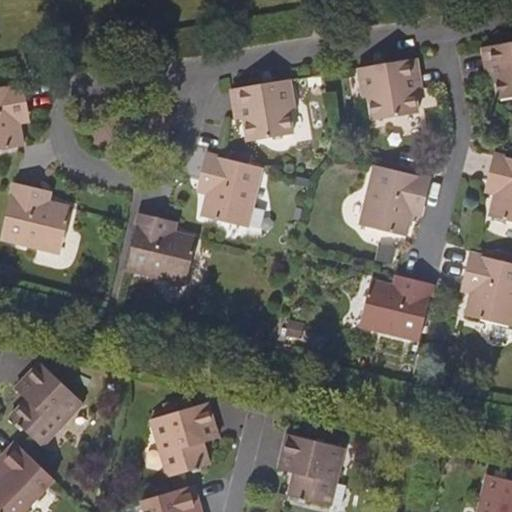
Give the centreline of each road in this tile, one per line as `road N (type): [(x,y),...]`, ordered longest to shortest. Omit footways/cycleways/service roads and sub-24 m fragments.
road 1 (residential): [(192,69),(90,84),(70,97),(62,116),(72,152),(106,170),(163,169),(184,149)]
road 2 (residential): [(192,69),(447,27)]
road 3 (residential): [(423,262),(461,143),(447,27)]
